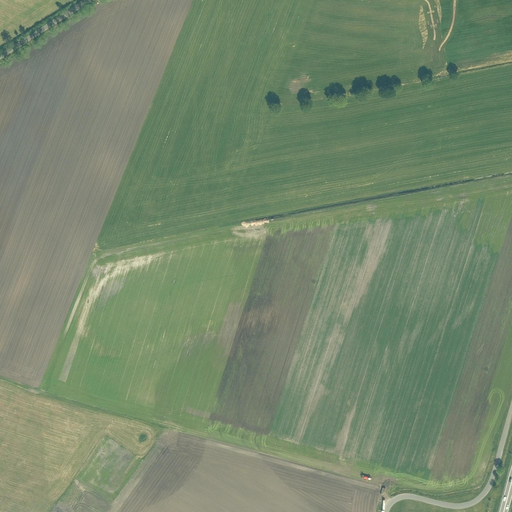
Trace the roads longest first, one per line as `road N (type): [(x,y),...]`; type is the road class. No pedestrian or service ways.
road 1 (track): [(389,503),(380,489),(0,378)]
road 2 (unclassified): [(511,407),(491,481),(476,500),(452,505),(402,495),(385,511)]
